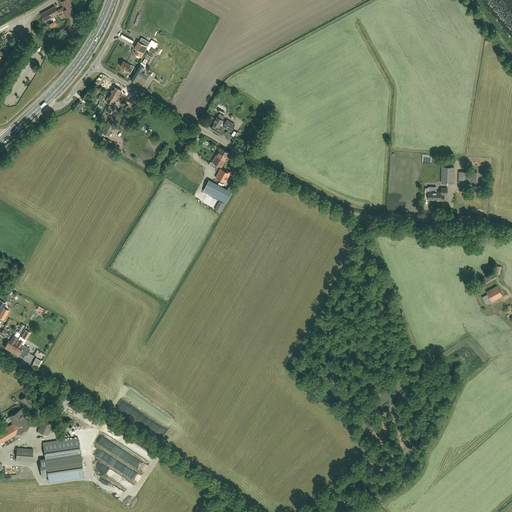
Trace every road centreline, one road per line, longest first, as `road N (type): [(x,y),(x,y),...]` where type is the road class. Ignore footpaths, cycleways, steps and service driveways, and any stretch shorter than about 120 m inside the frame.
road 1 (unclassified): [(511,228),(352,212),(94,65)]
road 2 (unclassified): [(253,511),(140,430),(0,348)]
road 3 (primary): [(44,101),(82,57),(112,0)]
